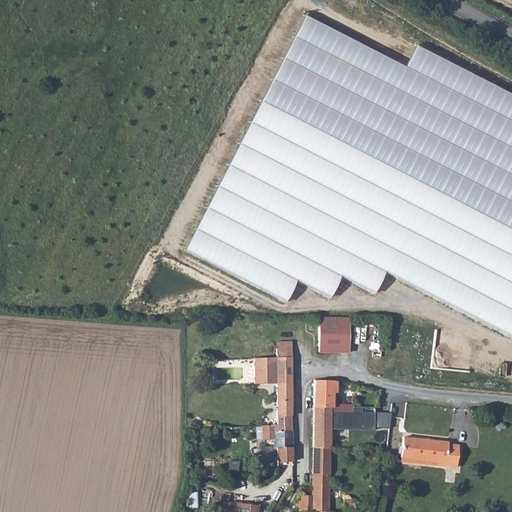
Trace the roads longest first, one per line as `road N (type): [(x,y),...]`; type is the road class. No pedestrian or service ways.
road 1 (unclassified): [(511,400),(413,392),(334,368)]
road 2 (track): [(511,81),(373,0)]
